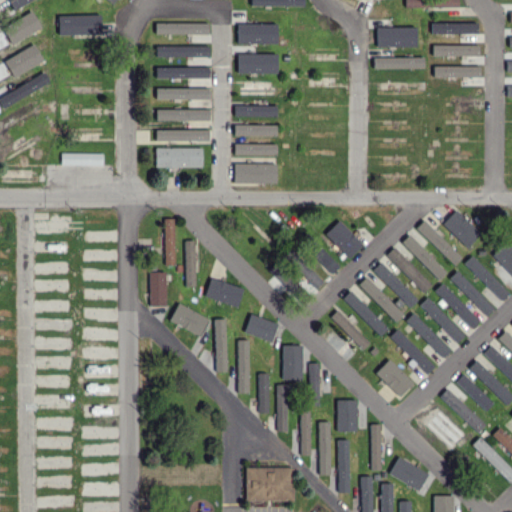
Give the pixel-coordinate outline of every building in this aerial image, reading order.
[(29,0),(2,16),(0,12),(0,6),(10,0),(29,0)] [(35,14),(32,8),(37,5),(40,11),(35,14)] [(1,45),(0,43),(0,36),(34,16),(39,23),(1,45)] [(84,29),(84,25),(59,25),(59,17),(101,17),(102,29),(84,29)] [(208,22),(155,22),(154,33),(208,33),(208,22)] [(276,23),(237,23),(236,42),(276,43),(276,23)] [(435,32),(435,24),(476,24),(476,32),(435,32)] [(375,48),(374,27),(414,26),(415,47),(375,48)] [(240,47),(240,38),(285,38),(285,47),(240,47)] [(42,60),(33,43),(3,60),(12,77),(42,60)] [(155,56),(208,56),(208,45),(155,45),(155,56)] [(434,64),(434,56),(436,56),(436,47),(476,47),(476,56),(451,56),(451,64),(434,64)] [(372,68),(423,67),(423,56),(372,56),(372,68)] [(239,71),(239,63),(284,63),(284,71),(239,71)] [(208,77),(208,66),(154,67),(155,78),(208,77)] [(476,80),(436,80),(436,72),(476,72),(476,80)] [(2,104),(0,100),(0,95),(34,76),(38,83),(2,104)] [(239,95),(239,86),(275,86),(275,95),(239,95)] [(208,87),(155,88),(155,99),(208,98),(208,87)] [(39,108),(36,102),(42,99),(45,104),(39,108)] [(234,115),(275,116),(275,105),(234,104),(234,115)] [(2,134),(1,132),(0,130),(0,125),(33,106),(37,113),(5,132),(2,134)] [(155,120),(208,119),(208,108),(155,109),(155,120)] [(275,124),(233,123),(233,135),(275,135),(275,124)] [(62,136),(62,132),(62,128),(104,128),(104,133),(104,136),(62,136)] [(207,129),(154,128),(154,140),(207,140),(207,129)] [(2,163),(0,160),(0,155),(36,134),(41,141),(2,163)] [(275,143),(233,142),(233,153),(275,154),(275,143)] [(155,168),(155,149),(201,148),(201,167),(155,168)] [(63,165),(63,154),(105,154),(104,166),(63,165)] [(275,183),(275,163),(232,162),(232,182),(275,183)] [(0,183),(0,175),(8,175),(8,167),(31,167),(31,175),(38,175),(38,183),(0,183)] [(441,222),(465,247),(479,234),(455,208),(441,222)] [(165,265),(163,219),(171,219),(173,265),(165,265)] [(324,232),(347,257),(361,244),(338,219),(324,232)] [(446,259),(421,233),(426,227),(451,254),(446,259)] [(186,280),(185,241),(192,241),(194,280),(186,280)] [(511,246),(506,241),(491,254),(511,276),(511,246)] [(434,276),(406,247),(412,242),(439,271),(434,276)] [(309,253),(329,274),(338,265),(318,245),(309,253)] [(462,263),(502,299),(509,291),(470,255),(462,263)] [(417,288),(391,261),(397,256),(423,282),(417,288)] [(416,299),(380,260),(371,268),(408,307),(416,299)] [(322,281),(303,262),(296,269),(315,287),(322,281)] [(268,282),(280,293),(285,288),(294,297),(301,289),(279,269),(268,282)] [(448,278),(486,314),(494,306),(455,270),(448,278)] [(149,307),(148,273),(163,272),(164,306),(149,307)] [(402,314),(366,275),(357,283),(394,321),(402,314)] [(203,296),(236,306),(242,287),(209,277),(203,296)] [(234,325),(225,324),(225,282),(233,282),(234,325)] [(434,289),(470,328),(478,320),(442,282),(434,289)] [(387,327),(349,290),(341,298),(379,335),(387,327)] [(463,335),(427,296),(419,303),(455,342),(463,335)] [(207,316),(175,303),(168,322),(200,335),(207,316)] [(404,320),(428,343),(426,345),(440,359),(450,348),(411,312),(404,320)] [(242,331),(270,341),(276,323),(249,313),(242,331)] [(355,343),(332,319),(339,313),(362,337),(355,343)] [(224,317),(213,318),(214,371),(225,371),(224,317)] [(432,366),(397,327),(388,335),(424,373),(432,366)] [(511,337),(504,329),(496,337),(511,353),(511,337)] [(247,392),(247,339),(236,339),(236,392),(247,392)] [(364,348),(359,342),(363,339),(368,344),(364,348)] [(300,379),(300,344),(281,344),(281,378),(300,379)] [(481,353),(511,381),(511,365),(489,344),(481,353)] [(372,356),(369,352),(374,347),(378,351),(372,356)] [(374,373),(399,396),(412,381),(387,358),(374,373)] [(511,396),(511,394),(475,359),(467,367),(505,404),(511,396)] [(318,362),(307,362),(307,404),(317,404),(318,362)] [(267,412),(267,372),(257,372),(257,412),(267,412)] [(492,402),(462,372),(454,380),(484,410),(492,402)] [(274,430),(286,430),(287,383),(275,383),(274,430)] [(477,432),(484,424),(446,387),(438,395),(477,432)] [(354,430),(354,398),(335,398),(335,430),(354,430)] [(309,451),(300,450),(300,430),(292,430),(292,408),(309,408),(309,451)] [(460,448),(428,414),(435,408),(467,441),(460,448)] [(328,421),(317,421),(317,474),(328,474),(328,421)] [(378,466),(370,466),(370,426),(378,426),(378,466)] [(511,439),(498,426),(490,435),(511,455),(511,439)] [(483,440),(479,435),(484,431),(488,435),(483,440)] [(468,440),(465,437),(470,432),(474,435),(468,440)] [(511,476),(509,479),(479,448),(484,443),(511,471),(511,476)] [(350,495),(337,495),(336,477),(341,477),(341,456),(350,456),(350,495)] [(420,508),(412,508),(412,466),(420,466),(420,508)] [(289,504),(242,504),(242,471),(289,471),(289,504)] [(370,511),(370,475),(359,475),(359,511),(370,511)] [(390,511),(391,483),(380,483),(379,511),(390,511)] [(440,511),(432,511),(432,488),(440,488),(440,511)] [(409,511),(409,500),(398,500),(398,511),(409,511)]
